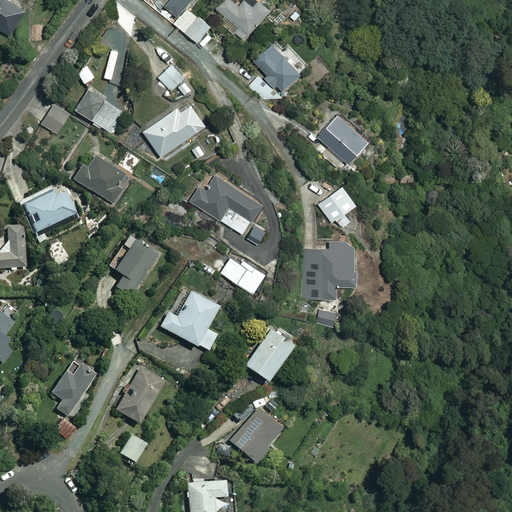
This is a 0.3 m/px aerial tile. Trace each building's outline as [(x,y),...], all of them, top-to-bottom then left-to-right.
[(12,0),(0,0),(0,27),(9,34),(26,8),(12,0)] [(167,0),(164,5),(176,15),(187,0),(167,0)] [(271,6),(263,0),(239,0),(238,2),(234,0),(218,0),(214,6),(226,15),(219,23),(243,42),(271,6)] [(301,12),(292,5),(286,12),(295,19),(301,12)] [(210,23),(188,6),(174,23),(196,40),(210,23)] [(276,83),(281,89),(300,72),(272,40),(252,58),(267,74),(265,76),(273,86),(276,83)] [(185,75),(172,62),(158,76),(171,89),(185,75)] [(94,75),(87,63),(77,69),(84,81),(94,75)] [(186,79),(177,87),(185,96),(194,89),(186,79)] [(87,87),(74,106),(94,119),(91,123),(98,128),(101,124),(111,131),(124,111),(87,87)] [(205,124),(190,102),(180,110),(176,105),(142,129),(160,155),(205,124)] [(66,122),(48,111),(41,123),(59,134),(66,122)] [(367,137),(336,111),(316,134),(334,150),(326,159),(339,170),(367,137)] [(202,143),(190,149),(195,159),(207,154),(202,143)] [(125,172),(96,152),(88,164),(83,161),(74,175),(113,201),(123,185),(118,182),(125,172)] [(261,203),(216,171),(204,188),(199,185),(190,198),(203,208),(200,213),(212,221),(216,215),(240,232),(261,203)] [(76,212),(62,182),(20,201),(33,231),(76,212)] [(335,216),(342,226),(350,219),(344,211),(356,201),(341,183),(316,203),(330,220),(335,216)] [(184,215),(168,209),(164,220),(180,225),(184,215)] [(267,228),(256,221),(245,239),(256,246),(267,228)] [(22,223),(5,224),(6,235),(0,235),(0,267),(25,265),(22,223)] [(133,237),(113,267),(121,272),(113,283),(128,293),(156,252),(133,237)] [(353,238),(329,239),(329,247),(302,248),(304,298),(336,297),(335,285),(354,284),(353,238)] [(240,261),(230,255),(220,271),(254,291),(266,270),(243,257),(240,261)] [(216,303),(189,290),(177,315),(166,310),(158,325),(207,349),(216,333),(204,327),(216,303)] [(343,313),(319,309),(316,322),(341,327),(343,313)] [(0,337),(13,322),(0,311),(0,337)] [(291,344),(269,329),(244,364),(266,379),(291,344)] [(203,352),(192,347),(191,351),(176,344),(171,353),(153,344),(147,358),(191,378),(203,352)] [(95,373),(71,357),(49,390),(61,398),(55,407),(67,415),(95,373)] [(162,379),(139,366),(115,408),(137,421),(162,379)] [(272,392),(263,396),(267,406),(277,402),(272,392)] [(280,427),(256,406),(227,440),(252,461),(280,427)] [(74,426),(62,416),(53,427),(64,437),(74,426)] [(143,441),(129,433),(118,451),(132,460),(143,441)] [(187,492),(183,492),(184,497),(187,497),(188,511),(212,511),(211,495),(224,494),(223,478),(186,481),(187,492)]
